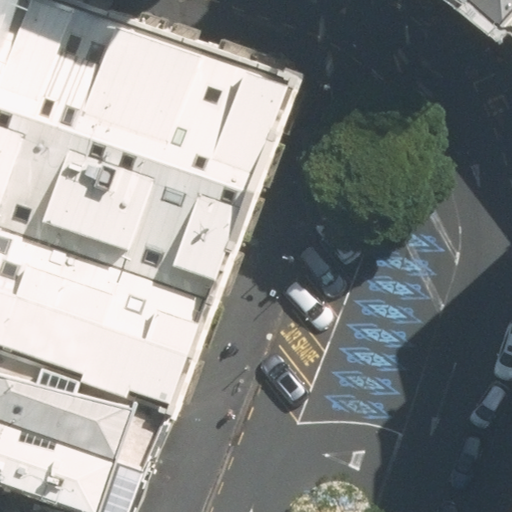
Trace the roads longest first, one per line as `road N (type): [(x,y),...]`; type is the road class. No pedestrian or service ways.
road 1 (residential): [(370,0),(413,34),(467,113),(488,155),(504,239),(488,336),(431,480)]
road 2 (residential): [(262,511),(283,477),(308,457),(334,451),(363,452),(431,480)]
